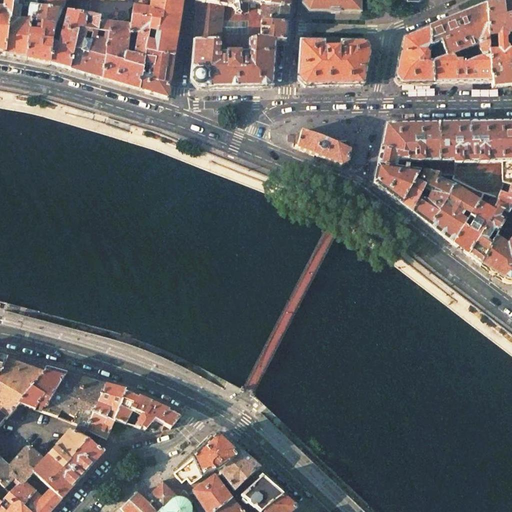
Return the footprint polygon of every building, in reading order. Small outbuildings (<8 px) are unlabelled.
[(3,0),(3,9),(12,10),(12,8),(13,0),(3,0)] [(13,0),(12,8),(22,9),(29,9),(34,10),(35,8),(36,0),(13,0)] [(36,0),(35,8),(62,11),(64,0),(36,0)] [(85,0),(78,0),(78,14),(89,15),(90,1),(85,0)] [(152,15),(145,52),(174,58),(182,3),(183,3),(183,2),(151,0),(150,0),(149,9),(138,8),(134,7),(132,12),(152,15)] [(138,8),(149,9),(150,0),(144,0),(134,0),(135,2),(134,7),(138,8)] [(194,0),(195,3),(196,3),(222,6),(230,7),(234,12),(234,14),(239,15),(240,12),(239,4),(243,2),(252,4),(252,0),(194,0)] [(302,0),(302,5),(308,12),(325,13),(342,13),(360,13),(360,0),(302,0)] [(501,0),(500,0),(486,6),(487,38),(496,37),(504,36),(503,17),(501,0)] [(511,0),(501,0),(503,17),(511,14),(511,0)] [(230,7),(222,6),(220,42),(219,54),(249,54),(249,40),(257,40),(260,41),(262,23),(261,16),(257,13),(257,8),(258,7),(257,6),(255,4),(252,4),(243,2),(239,4),(240,12),(239,15),(234,14),(234,12),(230,7)] [(222,6),(196,3),(194,28),(193,42),(220,42),(222,6)] [(262,23),(287,24),(289,8),(257,6),(258,7),(257,8),(257,13),(261,16),(262,23)] [(432,85),(491,83),(488,53),(487,38),(486,6),(428,29),(430,48),(440,44),(445,57),(439,60),(432,63),(431,63),(432,85)] [(12,10),(5,55),(19,58),(26,60),(31,22),(34,10),(29,9),(28,22),(21,21),(22,9),(12,8),(12,10)] [(31,22),(26,60),(37,62),(50,64),(53,44),(56,25),(62,11),(35,8),(34,10),(31,22)] [(0,54),(5,55),(12,10),(3,9),(0,9),(0,54)] [(68,12),(60,36),(59,45),(56,45),(53,44),(50,64),(52,65),(55,65),(69,70),(78,28),(94,30),(98,31),(100,22),(100,17),(95,16),(89,15),(78,14),(68,12)] [(131,16),(130,26),(100,22),(98,31),(111,33),(102,80),(139,91),(141,75),(143,67),(145,52),(152,15),(132,12),(132,16),(131,16)] [(511,14),(503,17),(504,36),(511,35),(511,14)] [(260,41),(275,41),(286,42),(287,24),(262,23),(260,41)] [(78,28),(69,70),(83,74),(91,42),(84,41),(86,33),(93,34),(94,30),(78,28)] [(403,40),(395,78),(396,81),(397,83),(399,84),(401,85),(432,85),(431,63),(427,61),(427,57),(427,54),(430,48),(428,29),(403,40)] [(91,42),(83,74),(102,80),(111,33),(98,31),(94,30),(93,34),(91,42)] [(504,36),(496,37),(496,52),(505,51),(504,36)] [(197,90),(271,88),(272,87),(275,41),(260,41),(257,40),(249,40),(249,54),(219,54),(220,42),(193,42),(190,82),(197,90)] [(301,42),(300,42),(297,80),(304,87),(362,86),(363,85),(370,53),(366,43),(340,43),(340,50),(324,50),(324,43),(301,42)] [(445,57),(440,44),(430,48),(427,54),(427,57),(429,57),(429,54),(430,51),(432,50),(433,52),(435,52),(439,60),(445,57)] [(511,50),(505,51),(496,52),(488,53),(491,83),(492,89),(511,87),(511,50)] [(174,58),(145,52),(143,67),(149,68),(147,76),(141,75),(139,91),(157,96),(162,97),(167,99),(174,58)] [(511,122),(473,123),(474,164),(501,163),(511,162),(511,122)] [(473,123),(438,125),(438,162),(453,162),(453,164),(454,164),(468,164),(474,164),(473,123)] [(380,149),(404,154),(407,163),(429,162),(438,162),(438,125),(385,126),(380,149)] [(321,159),(340,167),(347,163),(349,151),(330,142),(300,131),(297,149),(298,150),(321,159)] [(348,141),(330,142),(349,151),(351,144),(348,141)] [(378,160),(396,163),(407,163),(404,154),(380,149),(378,160)] [(396,163),(378,160),(377,167),(395,170),(395,169),(396,163)] [(438,162),(429,162),(429,175),(431,175),(438,175),(438,162)] [(453,162),(438,162),(438,175),(440,175),(453,176),(454,168),(454,164),(453,164),(453,162)] [(511,162),(501,163),(502,183),(511,185),(511,162)] [(474,164),(468,164),(468,168),(454,168),(453,176),(452,180),(456,182),(473,190),(475,191),(483,194),(492,197),(498,199),(499,195),(502,183),(501,163),(474,164)] [(395,170),(377,167),(373,184),(400,205),(418,174),(395,169),(395,170)] [(418,174),(400,205),(411,214),(431,175),(429,175),(418,174)] [(431,175),(411,214),(430,228),(453,186),(437,180),(440,175),(438,175),(431,175)] [(453,176),(440,175),(437,180),(453,186),(456,182),(452,180),(453,176)] [(473,190),(456,182),(453,186),(469,197),(473,190)] [(511,185),(502,183),(499,195),(498,199),(495,209),(507,215),(511,208),(511,205),(511,185)] [(453,186),(430,228),(452,245),(478,204),(469,197),(453,186)] [(475,191),(473,190),(469,197),(478,204),(481,198),(483,194),(475,191)] [(478,204),(452,245),(467,256),(487,222),(489,222),(495,209),(478,204)] [(480,266),(500,228),(504,221),(507,215),(495,209),(489,222),(487,222),(467,256),(480,266)] [(511,279),(511,234),(511,236),(500,228),(480,266),(503,281),(511,279)] [(0,424),(3,421),(4,422),(19,404),(43,374),(7,361),(6,361),(0,376),(0,424)] [(43,374),(19,404),(35,410),(37,405),(43,409),(65,375),(45,369),(45,371),(43,374)] [(43,409),(41,412),(51,416),(55,417),(57,418),(60,411),(73,419),(71,425),(77,427),(84,431),(106,386),(65,375),(43,409)] [(101,438),(106,440),(114,422),(125,391),(106,386),(84,431),(85,431),(101,438)] [(125,391),(114,422),(125,425),(131,413),(141,417),(134,428),(140,430),(144,431),(145,431),(153,421),(164,426),(170,429),(180,417),(125,391)] [(77,427),(74,433),(82,437),(85,431),(84,431),(77,427)] [(53,450),(82,476),(103,453),(95,446),(89,441),(82,437),(74,433),(70,431),(53,450)] [(218,434),(192,459),(201,478),(208,474),(217,471),(221,469),(236,457),(232,454),(235,451),(235,450),(218,434)] [(33,474),(44,461),(44,460),(30,448),(28,448),(25,449),(11,465),(12,466),(28,480),(34,474),(33,474)] [(234,492),(259,468),(237,448),(235,450),(235,451),(232,454),(236,457),(221,469),(217,471),(234,492)] [(34,474),(51,489),(62,499),(82,476),(53,450),(44,460),(44,461),(33,474),(34,474)] [(0,484),(5,489),(12,481),(17,484),(9,493),(10,494),(13,491),(26,502),(23,506),(28,511),(50,511),(62,499),(51,489),(42,499),(34,491),(37,487),(32,483),(29,487),(25,484),(28,480),(12,466),(11,465),(9,468),(0,459),(0,484)] [(192,459),(173,474),(181,484),(186,480),(191,485),(201,478),(192,459)] [(231,499),(215,478),(215,477),(213,477),(192,492),(205,511),(215,511),(231,499)] [(261,511),(264,510),(281,496),(261,478),(240,497),(257,511),(261,511)] [(190,511),(191,510),(189,505),(193,502),(187,496),(186,494),(183,491),(168,489),(163,484),(163,481),(161,481),(161,484),(156,489),(154,488),(153,489),(154,490),(149,495),(146,492),(137,494),(135,493),(134,494),(135,495),(122,508),(121,507),(119,509),(122,511),(190,511)] [(1,502),(0,502),(0,511),(28,511),(23,506),(26,502),(13,491),(10,494),(9,493),(1,502)] [(281,496),(264,510),(265,511),(291,511),(295,510),(295,508),(281,496)] [(241,511),(240,509),(231,499),(215,511),(241,511)]
